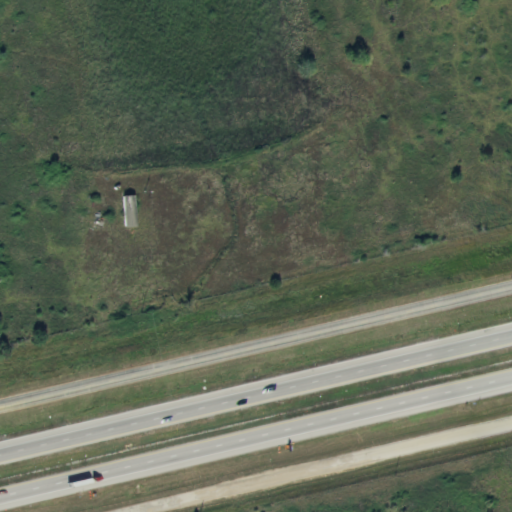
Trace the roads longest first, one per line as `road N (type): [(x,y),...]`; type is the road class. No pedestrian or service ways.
road 1 (motorway): [(0,498),(511,378)]
road 2 (motorway): [(511,335),(0,454)]
road 3 (tertiary): [(511,287),(0,406)]
road 4 (tertiary): [(129,511),(511,423)]
